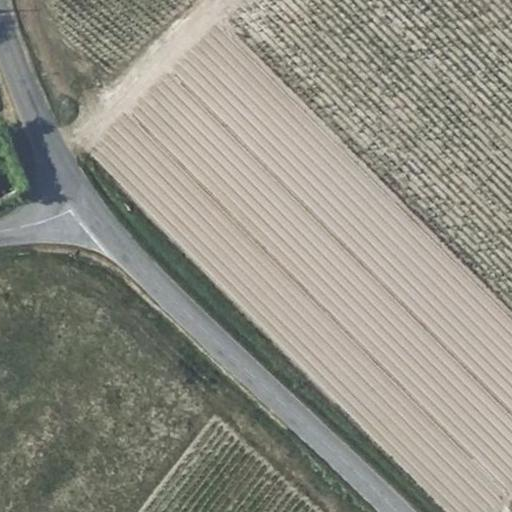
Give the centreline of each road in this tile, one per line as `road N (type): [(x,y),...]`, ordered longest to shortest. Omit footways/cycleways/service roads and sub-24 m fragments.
road 1 (tertiary): [(77,195),(395,511)]
road 2 (tertiary): [(0,19),(43,133),(77,195)]
